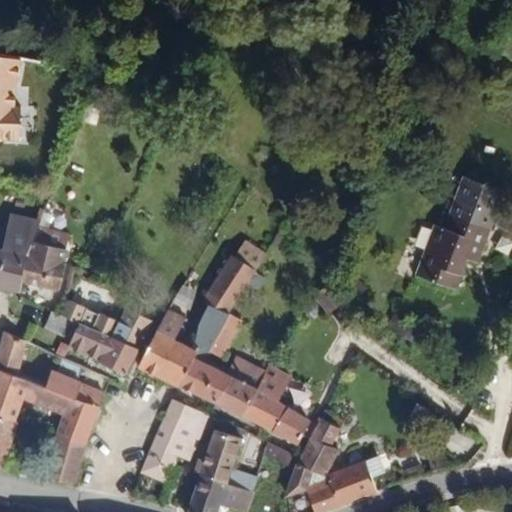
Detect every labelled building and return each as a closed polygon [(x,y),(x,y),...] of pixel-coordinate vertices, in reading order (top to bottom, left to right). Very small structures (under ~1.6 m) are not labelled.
[(12,116),(13,105),(6,104),(7,91),(14,63),(0,60),(0,127),(12,127),(15,127),(14,116),(12,116)] [(0,139),(13,139),(12,127),(0,127),(0,139)] [(478,261),(504,191),(465,176),(461,189),(447,227),(436,224),(418,274),(457,289),(468,257),(478,261)] [(18,286),(28,250),(35,232),(36,228),(10,222),(4,255),(0,254),(0,292),(15,295),(18,286)] [(50,291),(63,239),(35,232),(28,250),(18,286),(50,291)] [(220,322),(240,275),(245,269),(224,257),(194,308),(199,312),(220,322)] [(331,282),(314,295),(328,315),(346,301),(331,282)] [(190,310),(198,290),(181,283),(174,303),(190,310)] [(111,325),(92,315),(90,317),(79,312),(79,309),(60,301),(51,318),(71,326),(131,352),(146,325),(117,311),(111,325)] [(204,352),(218,326),(220,322),(199,312),(189,328),(186,353),(185,358),(203,354),(204,352)] [(168,387),(182,361),(185,358),(186,353),(168,343),(178,324),(163,314),(155,327),(133,370),(168,387)] [(70,329),(44,318),(41,329),(66,340),(70,329)] [(131,352),(71,326),(70,329),(66,340),(62,348),(96,361),(94,367),(116,376),(121,376),(131,352)] [(214,356),(226,329),(218,326),(204,352),(214,356)] [(0,371),(16,377),(26,346),(6,337),(0,352),(0,371)] [(207,407),(223,379),(218,377),(182,361),(168,387),(207,407)] [(234,420),(251,385),(222,371),(218,377),(223,379),(207,407),(234,420)] [(300,426),(266,408),(277,385),(256,375),(251,385),(234,420),(290,448),(300,426)] [(94,410),(101,396),(47,380),(43,395),(94,410)] [(0,425),(10,429),(15,410),(38,416),(32,435),(52,442),(78,450),(94,410),(43,395),(0,382),(0,425)] [(160,491),(171,460),(182,463),(200,421),(161,403),(134,483),(160,491)] [(32,435),(38,416),(15,410),(10,429),(32,435)] [(315,482),(329,450),(323,447),(333,422),(316,412),(288,470),(304,478),(315,482)] [(0,467),(10,429),(0,425),(0,467)] [(247,483),(223,474),(233,445),(209,435),(203,455),(197,453),(193,467),(191,465),(186,480),(192,483),(242,499),(247,483)] [(68,488),(78,450),(52,442),(40,482),(68,488)] [(324,511),(370,496),(359,467),(318,487),(315,482),(304,478),(293,495),(275,495),(272,501),(298,497),(303,511),(324,511)] [(293,495),(304,478),(288,470),(275,495),(293,495)] [(223,511),(239,511),(242,499),(192,483),(183,511),(210,511),(212,509),(223,511)]
